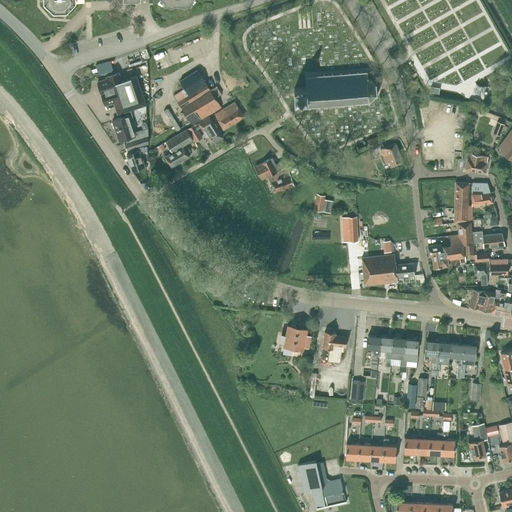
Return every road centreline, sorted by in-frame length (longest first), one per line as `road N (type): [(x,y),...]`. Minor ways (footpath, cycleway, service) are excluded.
road 1 (tertiary): [(437,311),(315,299),(255,283),(186,243),(141,197)]
road 2 (unclassified): [(53,69),(260,0)]
road 3 (residential): [(141,197),(257,131),(321,172)]
road 4 (unclassified): [(413,178),(405,103),(351,0)]
road 5 (tertiary): [(141,197),(53,69)]
road 6 (residential): [(511,248),(489,179),(413,178)]
road 7 (residential): [(437,311),(413,178)]
